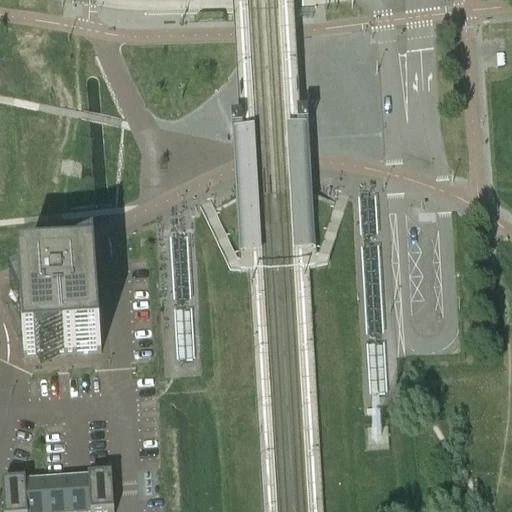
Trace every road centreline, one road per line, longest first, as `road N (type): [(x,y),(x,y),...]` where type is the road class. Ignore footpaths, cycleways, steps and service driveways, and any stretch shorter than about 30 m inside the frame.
road 1 (residential): [(122,406),(111,258)]
road 2 (residential): [(0,412),(122,406)]
